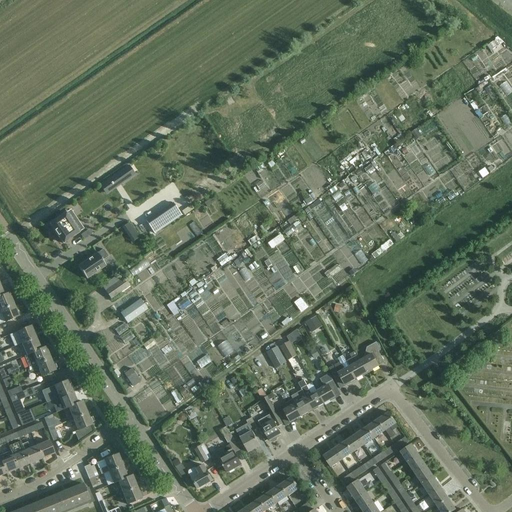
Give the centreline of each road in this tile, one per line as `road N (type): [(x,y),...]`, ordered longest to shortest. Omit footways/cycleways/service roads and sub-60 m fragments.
road 1 (tertiary): [(130,415),(0,223)]
road 2 (residential): [(64,126),(229,10)]
road 3 (residential): [(488,511),(386,391)]
road 4 (residential): [(0,497),(38,481),(130,415)]
road 5 (residential): [(164,0),(42,74)]
